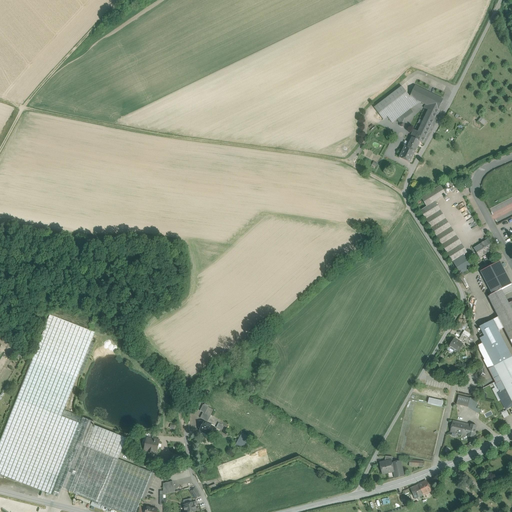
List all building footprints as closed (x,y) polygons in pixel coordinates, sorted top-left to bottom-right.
[(401,87),(373,108),(382,120),(386,117),(409,99),(409,98),(401,87)] [(442,100),(414,87),(409,98),(410,99),(418,103),(424,106),(437,111),(442,100)] [(409,99),(386,117),(391,124),(418,103),(410,99),(409,99)] [(419,127),(415,125),(409,138),(419,143),(421,144),(437,111),(424,106),(418,118),(423,120),(419,127)] [(487,122),(481,117),(478,121),(484,126),(487,122)] [(419,143),(410,139),(405,148),(414,152),(419,143)] [(405,148),(403,147),(398,159),(409,164),(414,152),(405,148)] [(440,186),(421,198),(427,207),(433,203),(446,195),(440,186)] [(462,202),(457,206),(465,217),(470,213),(462,202)] [(466,254),(433,203),(427,207),(420,211),(453,262),(464,255),(466,254)] [(487,240),(474,248),(480,258),(493,249),(487,240)] [(469,264),(464,255),(453,262),(460,274),(471,268),(469,264)] [(500,262),(480,272),(492,295),(489,296),(490,296),(501,290),(504,289),(511,285),(500,262)] [(490,296),(488,297),(501,322),(511,316),(511,310),(508,303),(504,295),(501,290),(490,296)] [(95,333),(49,315),(19,393),(64,410),(78,375),(95,333)] [(463,334),(468,337),(471,332),(466,328),(469,323),(469,315),(463,315),(463,319),(459,320),(457,325),(456,330),(460,330),(464,331),(463,334)] [(511,316),(501,322),(511,342),(511,340),(511,316)] [(493,320),(479,327),(482,332),(495,325),(493,320)] [(511,357),(495,325),(482,332),(484,336),(480,339),(482,344),(494,367),(497,372),(501,382),(511,402),(511,357)] [(95,333),(78,375),(81,376),(98,334),(95,333)] [(468,337),(463,334),(459,339),(465,343),(468,337)] [(463,345),(454,339),(449,347),(449,348),(450,347),(454,349),(454,351),(458,353),(463,345)] [(494,367),(482,344),(479,346),(480,351),(489,369),(494,367)] [(489,369),(488,370),(491,375),(497,372),(494,367),(489,369)] [(497,372),(491,375),(495,382),(496,384),(501,382),(497,372)] [(498,401),(501,400),(497,393),(500,392),(499,391),(500,391),(496,384),(495,382),(490,385),(498,401)] [(511,402),(501,382),(496,384),(500,391),(499,391),(500,392),(497,393),(501,400),(506,409),(511,406),(511,402)] [(64,410),(19,393),(0,440),(0,474),(58,498),(61,489),(80,443),(84,431),(88,420),(64,410)] [(458,396),(456,405),(468,407),(470,399),(458,396)] [(470,399),(468,407),(475,412),(476,407),(477,400),(470,399)] [(208,407),(203,405),(200,411),(203,413),(200,418),(205,421),(208,422),(211,416),(205,414),(208,407)] [(214,410),(208,407),(205,414),(211,416),(214,410)] [(507,411),(501,413),(504,419),(509,416),(507,411)] [(88,420),(84,431),(90,433),(93,427),(94,422),(88,420)] [(208,422),(205,421),(204,423),(202,424),(199,428),(200,432),(202,432),(203,432),(201,435),(206,437),(207,436),(209,437),(211,435),(211,434),(210,433),(213,427),(207,424),(208,422)] [(464,424),(453,421),(450,432),(461,435),(464,424)] [(471,425),(464,424),(461,435),(468,437),(473,438),(476,426),(471,424),(471,425)] [(127,438),(95,426),(94,427),(93,427),(90,433),(86,445),(80,443),(61,489),(119,511),(136,511),(140,504),(152,473),(118,459),(121,453),(127,438)] [(90,433),(84,431),(80,443),(86,445),(90,433)] [(241,435),(237,444),(246,448),(250,439),(241,435)] [(153,439),(147,438),(147,439),(144,451),(157,454),(160,440),(153,439)] [(385,462),(382,463),(383,464),(382,465),(381,466),(383,474),(393,472),(391,463),(392,463),(391,461),(385,462)] [(392,463),(391,463),(393,472),(395,478),(404,476),(400,461),(392,463)] [(180,470),(183,470),(182,462),(171,463),(171,471),(180,470)] [(155,474),(152,473),(140,504),(142,505),(155,474)] [(173,481),(163,484),(163,491),(163,495),(175,492),(173,481)] [(426,481),(410,489),(415,499),(431,492),(426,481)] [(195,489),(190,492),(195,499),(200,496),(195,489)] [(77,495),(76,498),(90,503),(91,501),(77,495)] [(192,503),(184,505),(185,511),(189,511),(192,511),(196,511),(195,505),(197,505),(196,502),(192,503)]
